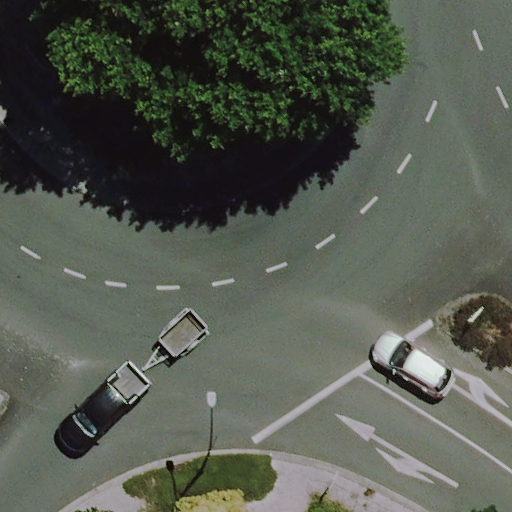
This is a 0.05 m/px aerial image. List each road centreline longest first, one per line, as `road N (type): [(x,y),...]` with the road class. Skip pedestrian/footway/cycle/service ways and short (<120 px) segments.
road 1 (tertiary): [(479,53),(454,144),(403,224),(331,284),(243,321)]
road 2 (tertiary): [(511,475),(358,371),(243,321)]
road 3 (tertiary): [(243,321),(152,330),(61,312),(0,279)]
